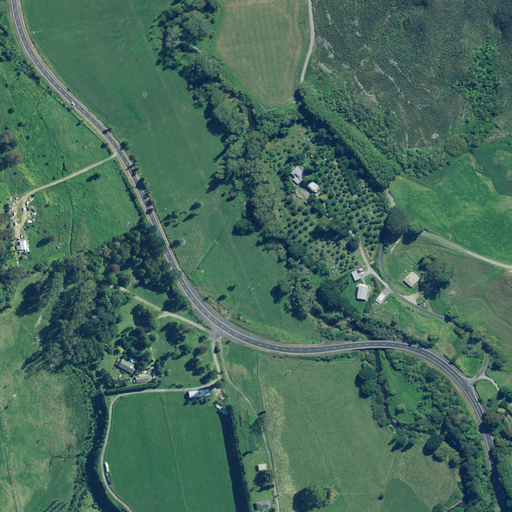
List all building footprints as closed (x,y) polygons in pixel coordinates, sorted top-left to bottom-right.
[(306,170),(301,165),(292,174),(296,177),(294,180),(298,184),(303,179),(302,178),(306,174),(304,172),(306,170)] [(308,186),(314,192),(317,192),(320,189),(313,181),(308,186)] [(361,279),(357,271),(352,273),(356,281),(361,279)] [(420,279),(412,272),(405,281),(412,287),(420,279)] [(371,288),(358,286),(357,293),(359,293),(358,299),(367,300),(368,293),(370,294),(371,288)] [(137,367),(122,359),(118,367),(133,374),(137,367)] [(209,396),(208,389),(188,392),(189,398),(209,396)] [(270,508),(268,500),(255,503),(256,510),(265,508),(270,508)]
